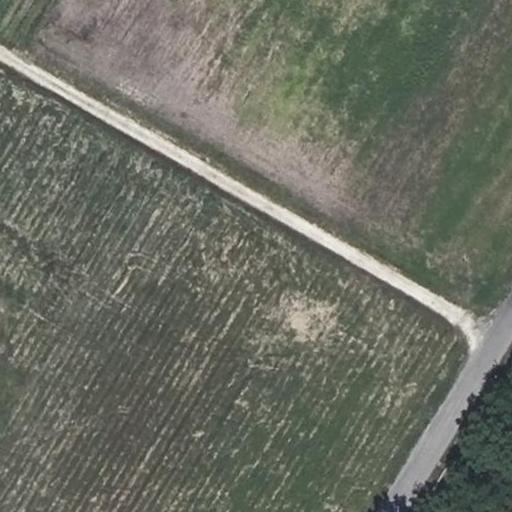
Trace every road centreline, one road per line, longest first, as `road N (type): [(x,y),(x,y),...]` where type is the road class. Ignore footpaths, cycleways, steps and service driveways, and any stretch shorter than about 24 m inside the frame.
road 1 (track): [(0,52),(505,338)]
road 2 (unclassified): [(398,511),(511,328)]
